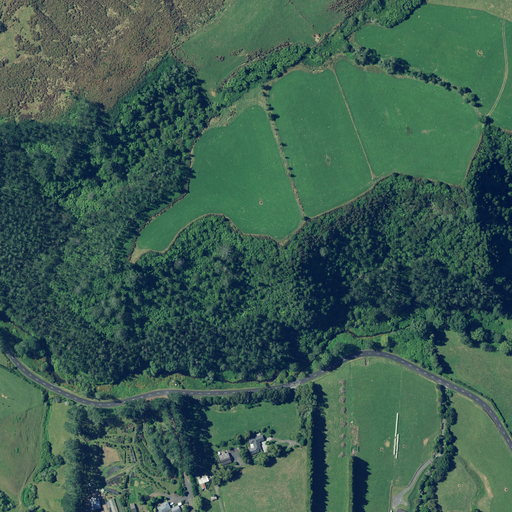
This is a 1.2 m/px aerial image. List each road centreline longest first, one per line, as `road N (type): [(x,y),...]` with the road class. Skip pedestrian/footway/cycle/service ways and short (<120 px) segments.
road 1 (track): [(216,87),(224,110),(190,140),(181,161),(54,252),(55,302),(73,317),(157,328),(265,319),(309,341),(356,303),(379,296),(511,312)]
road 2 (tertiary): [(0,341),(34,378),(92,404),(163,392),(272,389),(359,354),(382,354),(475,398),(511,447)]
